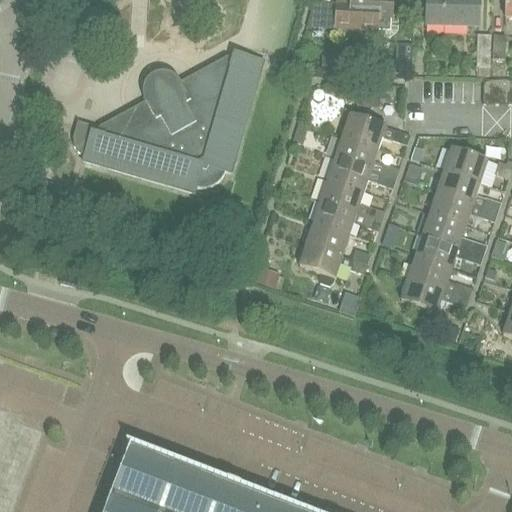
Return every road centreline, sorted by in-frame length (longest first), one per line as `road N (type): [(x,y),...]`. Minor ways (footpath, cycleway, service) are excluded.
road 1 (tertiary): [(508,449),(116,333)]
road 2 (residential): [(420,511),(98,389)]
road 3 (residential): [(98,389),(51,511)]
road 4 (tertiary): [(116,333),(0,302)]
